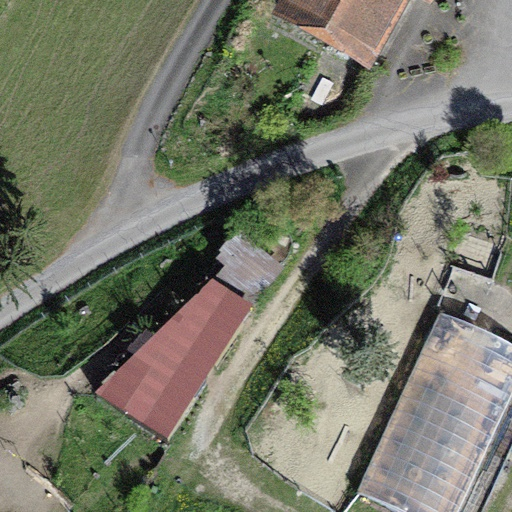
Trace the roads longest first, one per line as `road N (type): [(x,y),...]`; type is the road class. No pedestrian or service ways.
road 1 (residential): [(0,315),(160,217),(248,176),(420,115),(511,95)]
road 2 (track): [(420,115),(217,415),(218,464),(257,511)]
